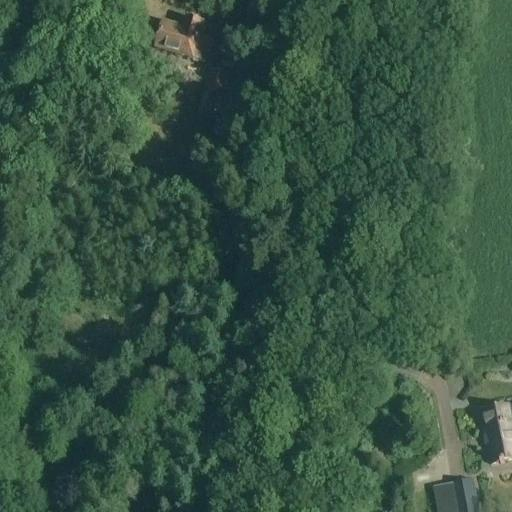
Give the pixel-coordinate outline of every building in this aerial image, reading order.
[(10,0),(0,0),(0,18),(5,20),(10,0)] [(203,26),(187,21),(184,30),(159,23),(152,49),(193,61),(193,59),(205,63),(211,43),(199,40),(203,26)] [(228,76),(212,72),(202,110),(217,114),(228,76)] [(209,137),(239,144),(244,124),(214,117),(209,137)] [(508,408),(480,414),(491,466),(511,461),(511,424),(511,425),(508,408)] [(478,511),(473,482),(452,486),(456,511),(478,511)]
